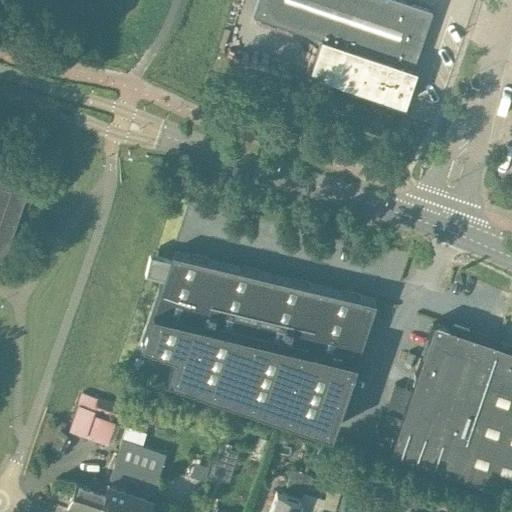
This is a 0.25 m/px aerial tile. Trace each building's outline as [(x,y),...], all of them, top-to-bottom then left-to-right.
[(309,66),(400,97),(411,67),(430,10),(400,0),(256,0),(252,13),(319,36),(309,66)] [(0,258),(0,259),(29,177),(0,166),(0,258)] [(140,339),(173,351),(165,373),(329,430),(357,350),(374,299),(171,250),(169,256),(149,252),(145,271),(162,276),(153,303),(140,339)] [(389,450),(452,471),(497,342),(433,320),(400,415),(385,410),(373,442),(389,448),(389,450)] [(511,347),(497,342),(452,471),(511,491),(511,347)] [(81,391),(76,404),(78,404),(93,410),(96,402),(118,410),(121,403),(96,395),(96,396),(81,391)] [(78,404),(68,429),(106,443),(114,423),(91,414),(93,410),(78,404)] [(59,430),(49,451),(57,455),(58,454),(64,440),(67,434),(59,430)] [(259,436),(251,443),(261,453),(269,438),(263,435),(259,436)] [(121,437),(103,490),(95,511),(144,511),(150,494),(164,452),(121,437)] [(183,476),(196,480),(205,483),(208,474),(217,447),(194,440),(183,476)] [(217,447),(208,474),(227,480),(237,449),(229,447),(229,448),(218,444),(217,447)] [(67,503),(92,511),(95,511),(103,490),(75,480),(67,503)] [(385,483),(377,507),(391,511),(399,487),(385,483)] [(275,490),(268,511),(295,511),(300,498),(275,490)]
